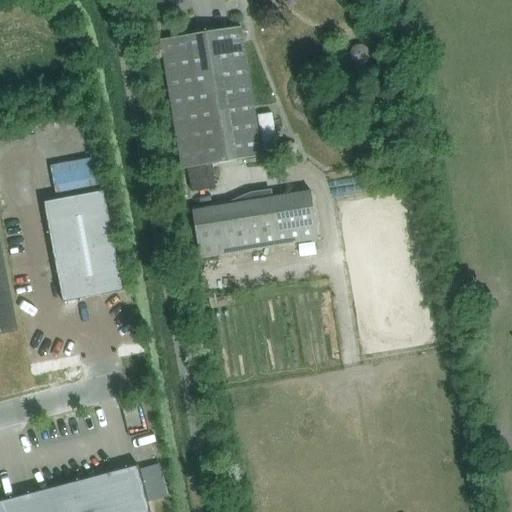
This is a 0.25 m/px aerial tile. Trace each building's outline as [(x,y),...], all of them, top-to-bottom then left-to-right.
[(240,27),(160,40),(180,169),(260,156),(240,27)] [(354,48),(351,54),(353,61),(359,64),(366,62),(369,56),(367,49),(361,46),(354,48)] [(272,114),(258,116),(264,159),(279,157),(272,114)] [(284,147),(283,159),(293,160),(294,148),(284,147)] [(104,191),(44,203),(63,303),(123,291),(104,191)] [(311,192),(310,192),(310,193),(272,199),(271,192),(251,194),(220,208),(194,212),(194,211),(193,211),(200,259),(319,239),(311,192)] [(0,335),(18,331),(0,239),(0,335)] [(159,465),(140,470),(149,502),(167,497),(159,465)] [(0,511),(150,511),(139,466),(0,502),(0,511)]
